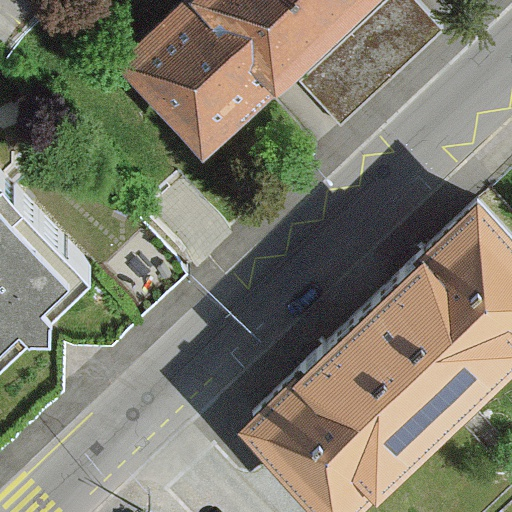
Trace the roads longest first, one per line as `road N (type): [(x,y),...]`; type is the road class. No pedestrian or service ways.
road 1 (residential): [(131,421),(511,65)]
road 2 (residential): [(37,511),(131,421)]
road 3 (residential): [(131,421),(217,511)]
